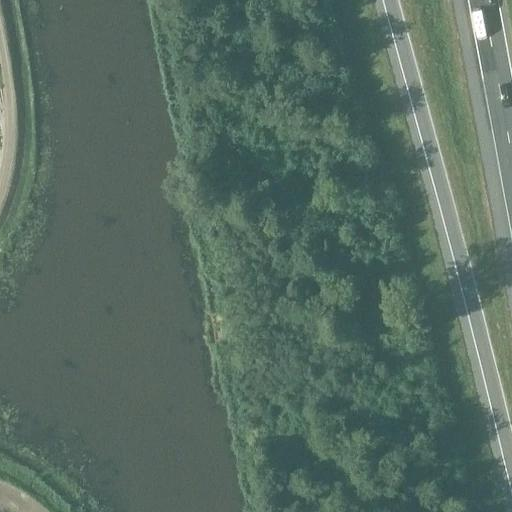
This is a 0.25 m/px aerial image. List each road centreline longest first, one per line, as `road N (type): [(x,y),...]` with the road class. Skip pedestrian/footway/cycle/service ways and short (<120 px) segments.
road 1 (motorway): [(390,0),(511,460)]
road 2 (motorway): [(483,0),(511,153)]
